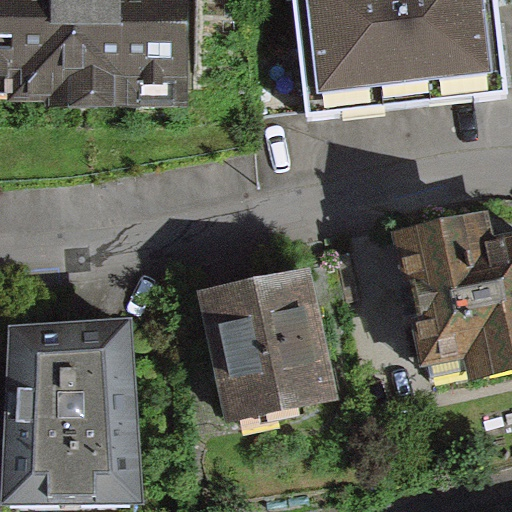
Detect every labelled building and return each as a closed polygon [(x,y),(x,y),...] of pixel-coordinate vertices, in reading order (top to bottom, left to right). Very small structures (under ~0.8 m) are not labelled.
[(174,0),(0,0),(0,109),(171,115),(174,0)] [(473,0),(271,0),(284,125),(485,105),(473,0)] [(475,234),(392,249),(417,380),(459,372),(463,395),(511,385),(511,252),(479,259),(475,234)] [(327,415),(302,282),(196,302),(222,435),(327,415)] [(122,511),(128,344),(0,339),(0,511),(122,511)]
